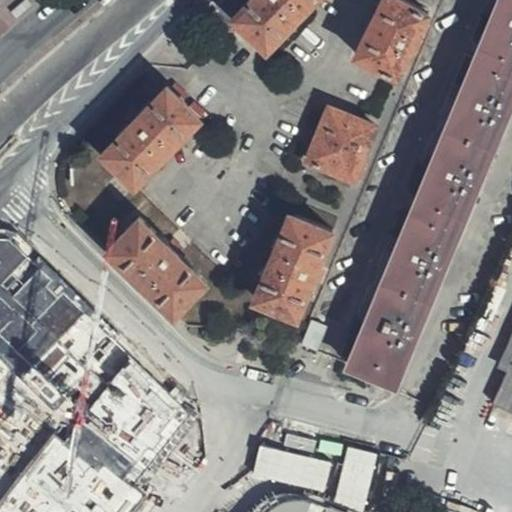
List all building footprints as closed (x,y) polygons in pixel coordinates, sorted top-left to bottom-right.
[(245,0),(229,17),(268,54),(319,0),(245,0)] [(397,382),(511,105),(511,0),(503,0),(501,0),(493,0),(491,7),(499,10),(469,80),(461,78),(456,90),(463,94),(438,154),(430,150),(425,161),(434,165),(404,236),(396,233),(391,244),(399,247),(374,306),(365,304),(361,315),(369,318),(351,363),(397,382)] [(413,52),(419,39),(434,9),(414,0),(378,0),(351,56),(399,79),(413,52)] [(216,13),(208,6),(196,20),(205,27),(216,13)] [(424,41),(419,39),(413,52),(417,54),(424,41)] [(167,79),(97,151),(135,189),(206,117),(167,79)] [(304,161),(356,182),(380,121),(328,100),(304,161)] [(300,320),(315,282),(321,267),(337,227),(288,207),(251,301),(300,320)] [(139,211),(103,248),(175,318),(211,280),(182,252),(169,239),(139,211)] [(169,239),(182,252),(186,248),(173,235),(169,239)] [(0,239),(0,380),(54,412),(116,345),(9,239),(0,239)] [(321,267),(315,282),(322,285),(328,270),(321,267)] [(511,332),(497,365),(508,370),(494,402),(511,409),(511,332)] [(0,502),(0,511),(132,511),(147,495),(136,485),(195,412),(132,362),(64,446),(53,437),(0,502)] [(256,472),(327,487),(333,458),(262,443),(256,472)] [(348,446),(339,501),(367,505),(376,450),(348,446)] [(350,511),(318,498),(304,493),(292,491),(279,491),(270,494),(263,499),(252,511),(350,511)]
